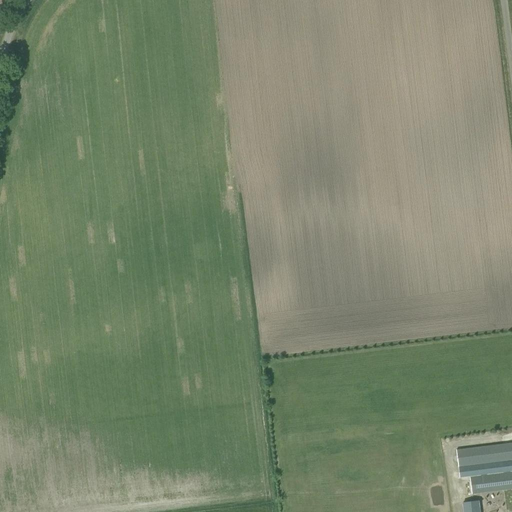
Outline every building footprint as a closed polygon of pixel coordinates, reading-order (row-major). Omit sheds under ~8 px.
[(511,489),(511,443),(456,450),(460,479),(470,477),(472,494),(511,489)] [(390,501),(455,490),(449,452),(384,462),(390,501)] [(384,462),(312,474),(317,511),(376,511),(391,510),(390,501),(384,462)] [(411,511),(447,511),(451,511),(449,495),(409,502),(411,511)] [(479,511),(479,501),(462,503),(463,511),(479,511)]
